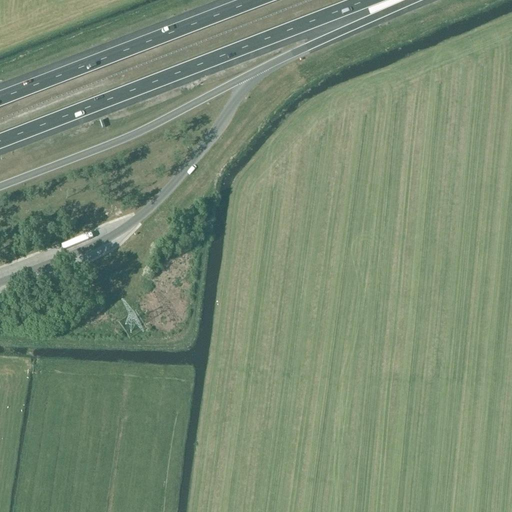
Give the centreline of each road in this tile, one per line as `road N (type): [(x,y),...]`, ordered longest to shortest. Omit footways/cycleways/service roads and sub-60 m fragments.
road 1 (motorway): [(0,141),(370,0)]
road 2 (motorway): [(259,0),(0,99)]
road 3 (motorway): [(253,75),(417,0)]
